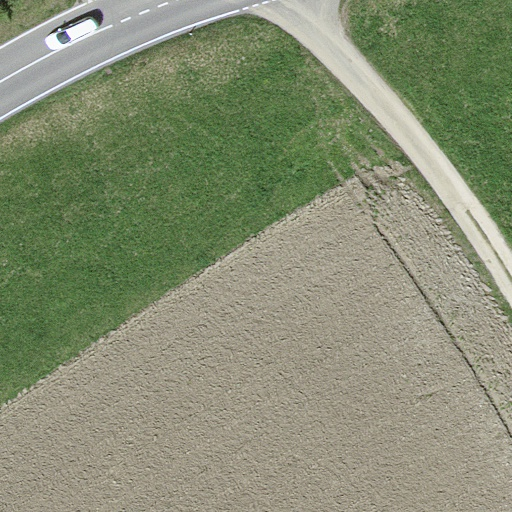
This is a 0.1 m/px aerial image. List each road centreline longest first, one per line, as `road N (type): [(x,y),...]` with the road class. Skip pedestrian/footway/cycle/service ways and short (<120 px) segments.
road 1 (track): [(511,278),(377,94),(290,0)]
road 2 (secondary): [(0,81),(142,12)]
